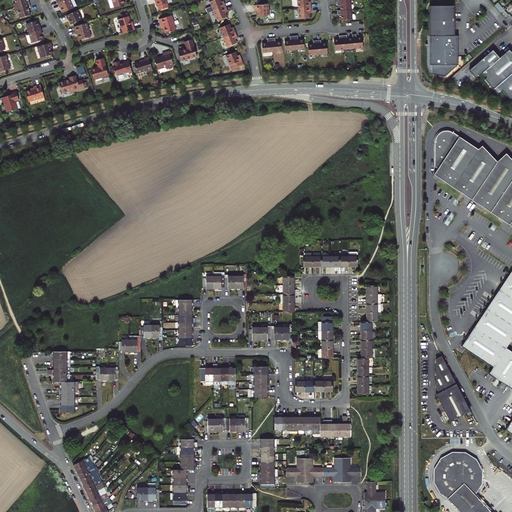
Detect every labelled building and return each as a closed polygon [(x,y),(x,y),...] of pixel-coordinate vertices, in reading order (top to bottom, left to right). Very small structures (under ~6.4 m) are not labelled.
[(70,0),(66,0),(58,4),(60,8),(61,7),(63,12),(74,7),(70,0)] [(125,4),(123,0),(110,0),(109,1),(111,8),(125,4)] [(220,0),(212,0),(209,1),(213,11),(226,6),(224,2),(222,3),(221,1),(220,0)] [(308,0),(297,0),(298,8),(311,7),(311,3),(309,3),(308,1),(308,0)] [(352,9),(351,0),(337,1),(337,5),(340,5),(341,10),(352,9)] [(503,10),(511,1),(511,0),(509,0),(498,9),(501,12),(503,10)] [(30,7),(29,3),(14,8),(15,11),(17,11),(19,18),(30,14),(28,7),(30,7)] [(268,4),(254,5),(254,9),(257,9),(257,16),(270,15),(268,4)] [(429,36),(454,36),(454,5),(429,5),(429,36)] [(227,10),(226,6),(213,11),(217,21),(227,16),(226,12),(225,11),(227,10)] [(312,11),(311,7),(298,8),(299,18),(310,18),(309,13),(309,11),(312,11)] [(352,19),(352,9),(338,10),(338,14),(341,14),(341,20),(352,19)] [(77,10),(66,15),(68,20),(68,19),(71,24),(81,19),(77,10)] [(120,29),(121,34),(135,30),(134,26),(132,26),(131,22),(129,16),(128,17),(128,14),(125,15),(125,14),(121,16),(121,19),(119,19),(122,29),(120,29)] [(172,16),(159,19),(161,26),(163,25),(164,28),(165,33),(176,30),(172,16)] [(26,24),(29,33),(41,29),(40,25),(39,26),(38,20),(26,24)] [(87,23),(74,27),(76,35),(78,34),(79,39),(91,36),(87,23)] [(230,24),(219,28),(223,37),(235,32),(234,29),(232,30),(231,28),(230,24)] [(41,29),(29,33),(32,43),(43,40),(42,34),(43,34),(41,29)] [(237,36),(235,32),(223,37),(227,47),(237,43),(235,39),(235,37),(237,36)] [(353,49),(363,48),(362,37),(356,37),(356,34),(352,34),(353,37),(353,49)] [(290,40),(285,41),(285,50),(304,49),(303,39),(298,39),(298,35),(290,36),(290,40)] [(335,50),(344,49),(343,35),(339,36),(340,38),(334,39),(335,50)] [(344,49),(353,49),(353,37),(347,38),(347,35),(343,35),(344,49)] [(454,36),(429,36),(429,65),(432,65),(432,74),(445,74),(458,65),(458,36),(454,36)] [(263,53),(272,52),(271,38),(267,38),(267,42),(262,43),(263,53)] [(272,52),(282,51),(281,41),(275,42),(275,38),(271,38),(272,52)] [(192,39),(185,41),(187,49),(178,51),(181,60),(197,56),(192,39)] [(313,43),(308,44),(309,55),(328,53),(327,51),(327,42),(321,43),(321,40),(313,40),(313,43)] [(52,42),(38,46),(41,57),(53,53),(52,48),(53,47),(52,42)] [(511,99),(511,98),(511,52),(508,49),(499,57),(492,49),(469,70),(476,78),(482,72),(486,77),(484,79),(498,94),(502,90),(511,99)] [(154,58),(157,68),(165,66),(166,68),(173,66),(169,51),(162,53),(163,55),(154,58)] [(236,51),(225,56),(229,65),(242,60),(240,57),(238,57),(237,56),(236,51)] [(4,56),(0,56),(0,71),(8,69),(4,56)] [(145,60),(139,61),(134,63),(137,72),(146,69),(147,72),(152,70),(148,56),(144,58),(144,59),(145,60)] [(108,75),(103,58),(96,60),(98,66),(91,68),(94,79),(108,75)] [(119,63),(118,61),(113,62),(114,65),(113,65),(116,75),(126,73),(126,74),(132,73),(129,60),(124,62),(125,63),(120,64),(119,63)] [(77,67),(79,75),(86,73),(84,65),(77,67)] [(68,78),(69,80),(69,81),(66,82),(65,81),(59,83),(62,94),(68,92),(69,94),(84,89),(82,81),(77,82),(75,76),(68,78)] [(25,92),(28,102),(44,97),(40,85),(33,87),(33,88),(34,89),(30,90),(25,92)] [(8,96),(2,98),(4,102),(5,102),(8,112),(18,109),(15,101),(19,100),(17,92),(10,94),(10,95),(8,96)] [(437,175),(511,225),(511,157),(509,155),(500,163),(485,147),(482,150),(457,133),(457,132),(456,133),(452,131),(448,131),(444,132),(442,134),(441,137),(440,142),(439,142),(438,166),(440,168),(437,175)] [(348,253),(348,256),(348,266),(358,266),(357,252),(348,253)] [(303,267),(312,266),(312,256),(312,253),(304,254),(304,257),(303,257),(303,267)] [(312,256),(312,266),(321,266),(321,256),(312,256)] [(321,256),(321,266),(330,266),(330,256),(321,256)] [(330,256),(330,266),(339,266),(339,256),(330,256)] [(348,266),(348,256),(339,256),(339,266),(348,266)] [(213,276),(213,289),(221,289),(221,287),(224,287),(224,275),(224,272),(213,273),(213,276)] [(511,272),(462,346),(465,348),(493,368),(506,348),(511,339),(511,272)] [(224,275),(224,287),(228,287),(228,289),(236,289),(236,276),(228,276),(228,275),(224,275)] [(206,289),(213,289),(213,276),(206,276),(206,278),(202,278),(202,288),(206,288),(206,289)] [(243,276),(236,276),(236,289),(243,288),(243,287),(247,287),(247,278),(243,278),(243,276)] [(284,285),(294,285),(294,276),(284,276),(284,285)] [(284,294),(294,294),(294,285),(284,285),(284,294)] [(367,294),(377,294),(377,285),(367,285),(367,294)] [(284,303),(294,303),(294,294),(284,294),(284,303)] [(367,294),(367,303),(381,303),(381,294),(377,294),(367,294)] [(180,308),(193,308),(193,303),(192,303),(191,300),(177,300),(177,308),(180,308)] [(284,312),(293,312),(294,312),(294,303),(284,303),(284,312)] [(381,303),(367,303),(367,312),(377,312),(381,312),(381,303)] [(377,312),(367,312),(367,321),(371,321),(377,321),(377,312)] [(332,330),(332,316),(322,316),(322,330),(332,330)] [(361,321),(361,331),(371,330),(371,321),(367,321),(361,321)] [(144,327),(141,327),(141,336),(141,337),(144,337),(144,338),(152,338),(152,325),(144,325),(144,327)] [(152,325),(152,338),(159,338),(159,337),(163,337),(163,327),(159,327),(159,325),(152,325)] [(268,339),(271,339),(271,326),(267,326),(267,327),(260,327),(260,340),(268,340),(268,339)] [(271,326),(271,339),(274,339),(274,340),(281,340),(281,327),(274,327),(274,326),(271,326)] [(281,327),(281,340),(289,340),(289,339),(293,339),(293,326),(289,326),(289,327),(281,327)] [(260,340),(260,327),(252,327),(252,330),(249,330),(249,339),(252,339),(252,340),(260,340)] [(322,340),(332,340),(332,330),(322,330),(322,340)] [(361,331),(361,340),(371,339),(371,330),(361,331)] [(137,340),(129,340),(130,352),(137,353),(137,351),(141,351),(141,337),(141,336),(137,336),(137,340)] [(361,340),(362,348),(371,348),(371,339),(361,340)] [(118,342),(118,351),(122,351),(122,352),(130,352),(129,340),(122,340),(122,342),(118,342)] [(332,348),(332,340),(322,340),(322,348),(332,348)] [(332,348),(322,348),(322,358),(332,358),(332,348)] [(362,348),(362,358),(368,358),(372,358),(371,348),(362,348)] [(511,419),(506,429),(511,433),(511,352),(506,348),(493,368),(489,373),(511,388),(511,419)] [(449,419),(465,411),(469,409),(440,353),(434,357),(435,385),(438,391),(435,392),(449,419)] [(368,358),(362,358),(357,358),(358,367),(368,367),(368,358)] [(107,381),(107,367),(96,367),(96,379),(100,379),(100,381),(107,381)] [(107,367),(107,381),(115,381),(115,379),(119,379),(119,370),(115,370),(115,367),(107,367)] [(358,367),(358,376),(368,376),(368,367),(358,367)] [(205,384),(213,384),(213,368),(208,368),(208,369),(201,369),(201,381),(205,381),(205,384)] [(368,376),(358,376),(358,385),(368,385),(368,376)] [(295,391),(304,391),(304,381),(295,381),(295,391)] [(304,391),(314,391),(313,381),(304,381),(304,391)] [(323,391),(323,381),(313,381),(314,391),(323,391)] [(332,381),(323,381),(323,391),(333,391),(332,381)] [(368,385),(358,385),(358,394),(368,394),(368,385)] [(245,418),(237,419),(237,432),(245,432),(245,430),(249,430),(248,421),(245,421),(245,418)] [(208,432),(216,432),(216,419),(208,419),(208,421),(204,421),(205,431),(208,430),(208,432)] [(216,419),(216,432),(223,432),(223,431),(226,431),(226,421),(223,421),(223,419),(216,419)] [(226,421),(226,431),(230,431),(230,432),(237,432),(237,419),(230,419),(230,421),(226,421)] [(182,447),(197,447),(197,442),(194,442),(194,439),(195,439),(195,436),(186,436),(186,439),(180,439),(180,443),(179,443),(179,447),(182,447)] [(260,442),(260,447),(274,447),(277,447),(277,439),(261,439),(261,442),(260,442)] [(135,454),(138,457),(143,451),(140,448),(135,454)] [(434,479),(439,490),(448,496),(462,511),(481,511),(489,507),(475,492),(474,491),(481,481),(480,481),(481,476),(483,476),(483,469),(477,457),(466,450),(453,449),(442,455),(434,466),(434,479)] [(138,457),(143,461),(148,456),(143,451),(138,457)] [(274,454),(261,454),(261,457),(257,457),(257,462),(274,462),(274,454)] [(90,457),(73,465),(76,470),(86,491),(102,483),(97,472),(100,471),(98,466),(95,467),(90,457)] [(286,468),(287,476),(298,476),(298,482),(305,482),(305,458),(298,458),(298,468),(286,468)] [(305,458),(305,482),(312,482),(312,476),(324,476),(324,468),(313,468),(313,458),(305,458)] [(324,468),(324,476),(335,476),(336,482),(343,482),(342,458),(334,458),(334,468),(324,468)] [(342,458),(343,482),(350,482),(350,475),(361,475),(361,468),(350,468),(350,458),(342,458)] [(483,481),(483,476),(481,476),(480,481),(481,481),(474,491),(475,492),(483,481)] [(174,477),(174,485),(187,485),(187,482),(188,482),(188,477),(174,477)] [(121,484),(112,494),(116,497),(127,486),(123,482),(121,484)] [(364,493),(364,500),(385,500),(385,493),(375,492),(375,482),(367,482),(367,493),(364,493)] [(102,483),(86,491),(88,496),(93,506),(109,498),(102,483)] [(148,483),(148,487),(148,500),(156,500),(156,499),(159,499),(159,489),(156,489),(156,483),(148,483)] [(137,487),(137,499),(140,499),(140,500),(148,500),(148,487),(137,487)] [(188,497),(188,492),(175,492),(175,500),(174,500),(174,504),(187,504),(187,497),(188,497)] [(249,493),(245,493),(245,507),(257,507),(256,493),(252,493),(252,494),(249,494),(249,493)] [(95,511),(106,506),(108,505),(112,504),(111,502),(109,498),(93,506),(95,511)] [(385,500),(364,500),(364,508),(368,508),(367,511),(375,511),(375,508),(385,508),(385,500)]
